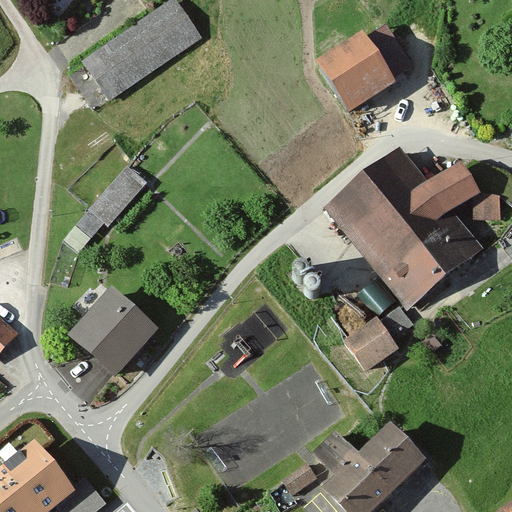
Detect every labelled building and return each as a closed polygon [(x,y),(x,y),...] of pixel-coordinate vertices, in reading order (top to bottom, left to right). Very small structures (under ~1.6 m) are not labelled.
[(174,0),(173,0),(82,61),(108,100),(200,38),(174,0)] [(373,36),(327,65),(358,114),(404,85),(373,36)] [(403,154),(331,209),(410,311),(486,253),(458,217),(486,195),(465,167),(432,192),(403,154)] [(129,163),(65,236),(84,252),(147,179),(129,163)] [(165,331),(118,289),(75,338),(122,379),(165,331)] [(0,358),(19,337),(0,320),(0,358)] [(384,321),(352,344),(372,374),(405,351),(384,321)] [(383,511),(436,465),(399,424),(365,454),(343,430),(282,484),(296,500),(321,477),(352,511),(383,511)] [(34,445),(0,472),(0,511),(54,511),(75,496),(34,445)]
